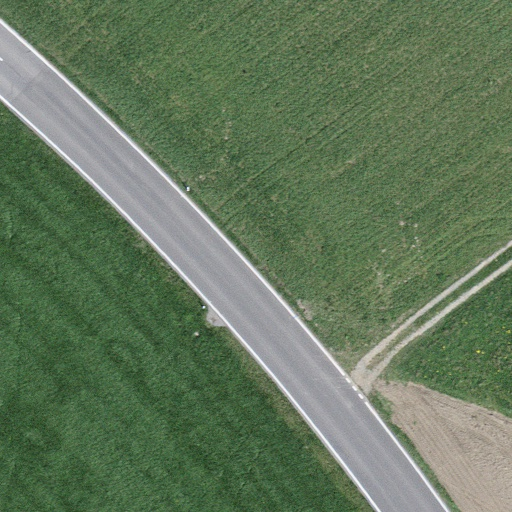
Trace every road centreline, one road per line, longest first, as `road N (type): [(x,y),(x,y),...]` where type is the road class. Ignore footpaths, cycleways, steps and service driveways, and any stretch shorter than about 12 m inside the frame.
road 1 (secondary): [(412,511),(233,290),(0,61)]
road 2 (track): [(332,405),(383,347),(511,251)]
